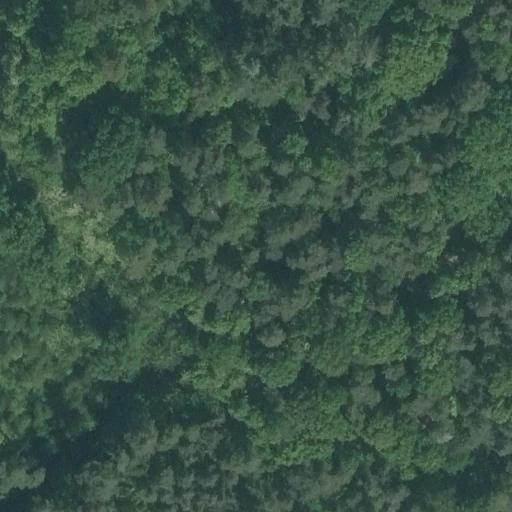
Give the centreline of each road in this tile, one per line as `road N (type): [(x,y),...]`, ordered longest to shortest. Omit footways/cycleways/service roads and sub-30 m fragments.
road 1 (track): [(0,10),(6,127),(23,157),(135,267),(188,306)]
road 2 (track): [(273,370),(451,443),(468,511)]
